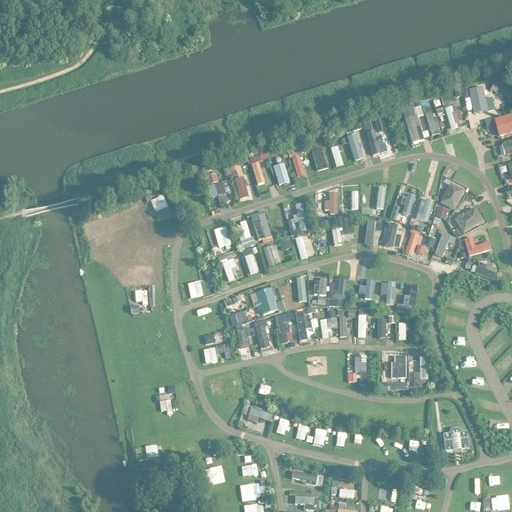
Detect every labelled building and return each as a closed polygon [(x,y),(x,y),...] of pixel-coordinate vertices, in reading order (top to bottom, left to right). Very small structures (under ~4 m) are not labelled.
[(511,91),(493,83),(489,90),(502,96),(503,94),(511,98),(511,96),(511,91)] [(482,88),(469,91),(473,114),(487,111),(482,88)] [(443,93),(446,103),(451,102),(449,92),(443,93)] [(419,110),(425,109),(423,102),(417,104),(419,110)] [(429,105),(432,112),(438,110),(435,103),(429,105)] [(399,117),(409,115),(406,104),(396,106),(399,117)] [(459,130),(455,115),(458,114),(456,107),(446,110),(452,132),(459,130)] [(367,114),(371,126),(378,124),(384,143),(395,140),(387,113),(376,116),(374,111),(367,114)] [(440,136),(433,113),(426,115),(433,138),(440,136)] [(511,114),(495,120),(499,136),(511,132),(511,114)] [(421,143),(414,120),(406,122),(413,145),(421,143)] [(401,129),(394,130),(398,148),(405,146),(401,129)] [(344,141),(340,132),(334,135),(338,144),(344,141)] [(373,159),(382,156),(380,148),(385,147),(382,138),(377,140),(376,134),(366,137),(373,159)] [(364,162),(357,137),(350,139),(356,164),(364,162)] [(511,143),(501,146),(504,156),(511,154),(511,143)] [(312,151),(318,174),(324,172),(322,164),(326,163),(322,148),(312,151)] [(337,170),(344,168),(340,154),(343,153),(341,148),(331,151),(337,170)] [(272,150),(262,153),(265,161),(274,158),(272,150)] [(258,162),(261,161),(259,154),(248,157),(251,164),(258,162)] [(300,158),(293,161),(298,180),(305,178),(300,158)] [(259,163),(252,165),(259,187),(266,185),(259,163)] [(284,165),(273,169),(278,186),(289,183),(284,165)] [(209,187),(219,184),(216,175),(206,178),(209,187)] [(243,176),(234,178),(239,200),(248,197),(243,176)] [(182,178),(184,187),(190,185),(188,177),(182,178)] [(212,200),(219,198),(222,207),(228,206),(224,191),(230,189),(228,183),(209,189),(212,200)] [(450,185),(440,204),(454,210),(463,192),(450,185)] [(403,206),(409,195),(397,189),(391,200),(403,206)] [(145,196),(148,209),(160,206),(158,193),(145,196)] [(325,202),(325,211),(330,211),(330,215),(336,215),(336,194),(330,194),(330,202),(325,202)] [(351,203),(344,203),(344,207),(351,207),(351,210),(358,210),(358,194),(350,194),(351,203)] [(420,202),(416,217),(421,218),(420,220),(427,222),(433,203),(426,200),(425,203),(420,202)] [(121,208),(125,219),(130,217),(127,210),(139,205),(137,201),(121,208)] [(130,217),(145,211),(143,204),(127,211),(130,217)] [(272,223),(279,222),(275,205),(268,206),(272,223)] [(296,215),(293,216),(294,223),(297,222),(298,226),(306,225),(303,205),(295,206),(296,215)] [(101,207),(96,209),(98,215),(104,213),(101,207)] [(457,219),(454,221),(463,235),(483,222),(474,208),(463,216),(462,214),(457,218),(457,219)] [(80,217),(82,223),(91,221),(89,214),(80,217)] [(100,219),(104,230),(117,226),(113,214),(100,219)] [(259,223),(254,225),(258,241),(271,237),(264,215),(257,217),(259,223)] [(368,221),(365,246),(373,247),(375,232),(382,233),(383,223),(368,221)] [(84,235),(100,233),(98,222),(82,223),(84,235)] [(245,222),(239,223),(244,240),(250,238),(245,222)] [(389,225),(385,247),(392,248),(393,247),(398,248),(400,236),(395,235),(397,226),(389,225)] [(217,244),(226,240),(220,227),(211,231),(217,244)] [(293,230),(297,252),(315,249),(312,227),(293,230)] [(411,234),(405,253),(412,256),(416,243),(419,244),(421,237),(418,236),(419,233),(413,231),(412,234),(411,234)] [(442,234),(434,255),(441,258),(447,243),(453,245),(455,239),(449,237),(442,234)] [(427,238),(424,245),(432,248),(434,240),(427,238)] [(471,238),(464,241),(469,257),(489,251),(487,243),(474,247),(471,238)] [(289,240),(280,242),(282,250),(291,248),(289,240)] [(262,264),(268,262),(263,242),(257,244),(262,264)] [(135,244),(135,252),(143,252),(142,244),(135,244)] [(270,269),(278,267),(273,248),(266,250),(270,269)] [(179,268),(190,266),(187,254),(177,256),(179,268)] [(244,258),(250,276),(257,273),(251,256),(244,258)] [(236,282),(232,270),(236,268),(234,262),(224,265),(230,284),(236,282)] [(129,280),(140,280),(140,266),(129,266),(129,280)] [(495,283),(498,276),(488,272),(489,269),(484,267),(483,270),(479,269),(476,276),(495,283)] [(330,294),(330,296),(330,298),(331,299),(333,300),(345,301),(347,281),(346,279),(344,278),(342,278),(340,278),(338,281),(337,291),(334,291),(331,292),(330,294)] [(184,295),(197,293),(195,279),(182,281),(184,295)] [(315,282),(313,295),(325,296),(326,280),(319,280),(319,282),(315,282)] [(141,287),(130,287),(130,299),(142,299),(141,287)] [(277,311),(271,290),(255,295),(261,316),(277,311)] [(237,310),(245,305),(238,291),(230,296),(237,310)] [(251,314),(257,312),(254,305),(248,308),(251,314)] [(307,309),(312,332),(318,331),(313,308),(307,309)] [(225,324),(238,321),(235,311),(223,315),(225,324)] [(301,313),(295,314),(300,341),(307,340),(305,330),(310,329),(308,316),(302,317),(301,313)] [(282,347),(289,346),(289,345),(292,345),(289,324),(285,324),(284,318),(275,319),(276,327),(279,327),(282,347)] [(378,340),(386,340),(386,320),(377,320),(378,340)] [(193,328),(195,341),(206,340),(204,327),(193,328)] [(266,329),(257,331),(262,352),(271,350),(266,329)] [(247,331),(237,332),(241,352),(250,351),(247,331)] [(390,362),(390,350),(382,349),(381,362),(390,362)] [(327,371),(339,370),(339,350),(326,351),(327,371)] [(367,368),(378,367),(378,351),(366,351),(367,368)] [(365,356),(354,356),(355,374),(360,374),(360,385),(366,385),(365,356)] [(394,363),(391,363),(391,379),(399,379),(405,379),(405,357),(394,357),(394,363)] [(427,376),(426,359),(420,360),(420,370),(418,370),(418,375),(421,375),(421,376),(427,376)] [(381,372),(390,372),(390,364),(381,364),(381,372)] [(215,374),(203,375),(205,389),(217,387),(215,374)] [(248,380),(247,387),(258,388),(259,381),(248,380)] [(277,395),(286,398),(289,390),(280,387),(277,395)] [(209,397),(210,405),(220,403),(218,394),(209,397)] [(154,410),(165,408),(163,396),(153,397),(154,410)] [(368,410),(369,401),(357,400),(356,409),(368,410)] [(391,406),(390,417),(401,418),(401,406),(391,406)] [(382,417),(383,408),(373,408),(373,417),(382,417)] [(249,418),(272,425),(275,418),(264,415),(265,413),(252,409),(249,418)] [(178,410),(175,421),(186,424),(189,414),(178,410)] [(317,440),(318,427),(308,426),(307,439),(317,440)] [(443,435),(445,451),(452,450),(451,446),(460,445),(460,449),(468,448),(466,432),(458,433),(458,428),(450,430),(450,434),(443,435)] [(344,431),(344,442),(352,442),(353,432),(344,431)] [(384,434),(382,444),(392,446),(394,436),(384,434)] [(401,447),(410,448),(411,437),(402,436),(401,447)] [(170,440),(160,441),(161,452),(172,450),(170,440)] [(138,443),(140,456),(151,454),(149,441),(138,443)] [(234,455),(234,467),(245,466),(245,454),(234,455)] [(168,462),(170,469),(178,468),(177,460),(168,462)] [(152,471),(150,462),(139,464),(141,473),(152,471)] [(214,471),(204,471),(205,483),(214,482),(214,471)] [(483,485),(499,484),(499,471),(482,472),(483,485)] [(319,479),(293,473),(292,480),(308,483),(307,486),(317,488),(319,479)] [(477,474),(465,474),(465,486),(477,485),(477,474)] [(382,494),(384,484),(375,483),(373,493),(382,494)] [(339,490),(338,497),(353,498),(353,491),(339,490)] [(492,508),(504,507),(502,493),(491,494),(492,508)] [(417,505),(417,496),(408,496),(407,504),(417,505)] [(317,511),(318,501),(296,499),(295,508),(307,508),(306,511),(317,511)]
